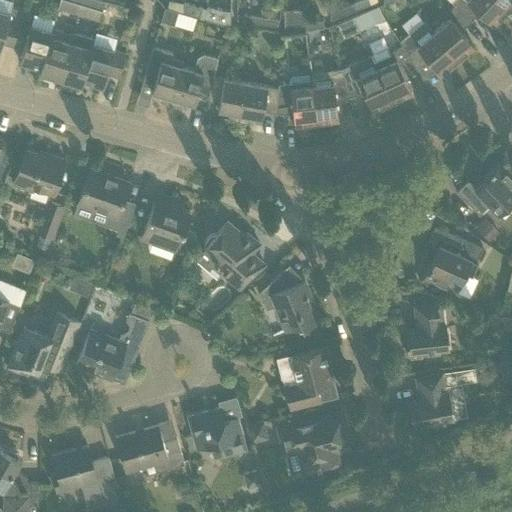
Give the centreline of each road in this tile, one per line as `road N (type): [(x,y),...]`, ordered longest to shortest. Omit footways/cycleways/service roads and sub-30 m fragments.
road 1 (residential): [(0,101),(238,161),(286,165)]
road 2 (residential): [(350,322),(379,314),(381,279),(435,161),(425,133)]
road 3 (unclassified): [(325,511),(511,438)]
road 4 (residential): [(164,380),(153,391),(42,421),(0,407)]
road 5 (residential): [(350,322),(299,216),(286,165)]
road 6 (residential): [(286,165),(339,165),(425,133)]
